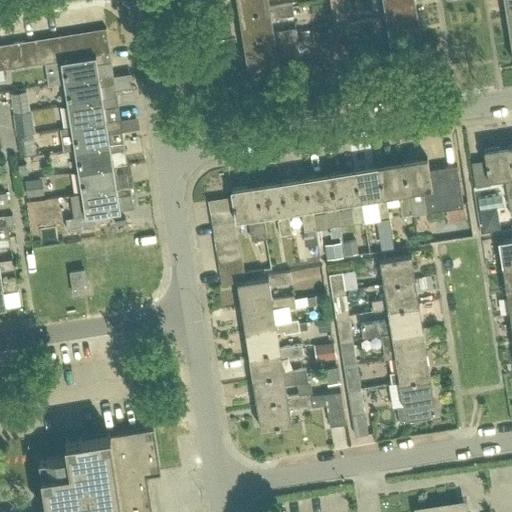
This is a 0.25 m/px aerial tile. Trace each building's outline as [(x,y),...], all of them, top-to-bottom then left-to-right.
[(271,8),(270,5),(269,0),(237,0),(240,13),(271,8)] [(383,0),(386,15),(418,10),(416,0),(383,0)] [(275,32),(274,30),(272,14),(278,13),(279,15),(294,13),(292,2),(270,5),(271,8),(240,13),(244,37),(275,32)] [(335,24),(348,22),(345,4),(332,6),(335,24)] [(418,10),(386,15),(390,39),(390,40),(422,35),(422,34),(418,10)] [(98,53),(109,51),(110,51),(106,26),(105,26),(94,28),(98,53)] [(275,32),(244,37),(248,62),(279,57),(276,39),(282,38),(282,40),(298,37),(296,26),(274,30),(275,32)] [(96,53),(98,53),(94,28),(83,30),(87,54),(96,52),(96,53)] [(339,48),(352,46),(352,45),(349,28),(336,30),(339,48)] [(75,56),(87,54),(83,30),(71,31),(75,56)] [(64,58),(75,56),(71,31),(60,33),(64,58)] [(61,58),(64,58),(60,33),(48,35),(52,60),(61,59),(61,58)] [(41,62),(52,60),(48,35),(37,37),(41,62)] [(29,64),(41,62),(37,37),(25,39),(29,64)] [(17,66),(29,64),(25,39),(13,41),(17,66)] [(5,68),(17,66),(13,41),(1,43),(5,68)] [(61,58),(61,59),(65,81),(100,75),(113,73),(110,60),(109,51),(99,53),(96,53),(96,52),(87,54),(75,56),(64,58),(61,58)] [(100,75),(65,81),(68,103),(103,98),(116,96),(113,82),(114,82),(113,73),(100,75)] [(12,103),(21,100),(16,83),(6,86),(12,103)] [(103,98),(68,103),(72,125),(119,118),(117,104),(118,104),(116,96),(103,98)] [(75,148),(111,142),(108,128),(121,126),(120,118),(72,125),(61,127),(64,149),(75,147),(75,148)] [(79,170),(114,164),(112,150),(125,148),(123,140),(111,142),(75,148),(79,170)] [(511,162),(509,142),(483,146),(485,158),(472,160),(475,184),(490,182),(489,177),(507,174),(508,181),(506,182),(508,196),(511,213),(511,212),(511,162)] [(429,167),(427,155),(403,159),(408,190),(410,190),(413,208),(425,206),(426,210),(463,204),(456,162),(429,167)] [(378,163),(384,194),(386,194),(401,191),(402,198),(400,198),(402,213),(413,211),(413,208),(410,190),(408,190),(403,159),(378,163)] [(82,192),(118,186),(116,172),(128,170),(127,162),(114,164),(79,170),(82,192)] [(389,215),(386,194),(384,194),(378,163),(354,167),(359,198),(361,197),(377,195),(378,202),(376,202),(378,217),(389,215)] [(365,219),(361,197),(359,198),(354,167),(330,171),(335,202),(337,201),(352,199),(354,205),(351,206),(354,221),(365,219)] [(341,223),(337,201),(335,202),(330,171),(305,175),(310,206),(313,205),(328,203),(329,210),(327,210),(329,225),(341,223)] [(316,227),(313,205),(310,206),(305,175),(281,179),(286,210),(288,209),(304,207),(305,213),(303,214),(305,228),(316,227)] [(292,231),(288,209),(286,210),(281,179),(257,182),(262,214),(264,213),(279,211),(280,217),(278,218),(281,233),(292,231)] [(267,235),(264,213),(262,214),(257,182),(231,187),(232,194),(234,207),(236,218),(255,215),(256,221),(253,222),(256,237),(267,235)] [(131,184),(118,186),(82,192),(86,214),(65,217),(67,230),(93,225),(92,213),(134,207),(131,184)] [(0,205),(8,204),(6,190),(0,191),(0,205)] [(211,210),(234,207),(232,194),(209,198),(211,210)] [(236,219),(236,218),(234,207),(211,210),(213,223),(236,219)] [(214,234),(238,231),(236,219),(213,223),(214,234)] [(216,246),(240,243),(238,231),(214,234),(216,246)] [(318,235),(319,248),(349,246),(348,233),(318,235)] [(0,245),(10,243),(9,235),(0,236),(0,245)] [(511,261),(511,235),(498,238),(502,263),(511,261)] [(218,258),(242,254),(240,243),(216,246),(218,258)] [(384,282),(415,277),(411,252),(380,257),(384,282)] [(220,270),(244,266),(242,254),(218,258),(220,270)] [(0,281),(3,281),(1,268),(14,266),(13,257),(0,259),(0,281)] [(511,286),(511,261),(502,263),(506,287),(511,286)] [(238,280),(246,278),(244,266),(220,270),(222,281),(222,282),(238,280)] [(75,293),(89,291),(87,280),(85,268),(72,270),(75,288),(75,293)] [(273,300),(272,297),(270,281),(277,280),(277,282),(292,280),(290,269),(267,272),(267,275),(246,278),(238,280),(242,305),(273,300)] [(333,291),(346,288),(343,270),(330,272),(333,291)] [(388,307),(419,302),(415,277),(384,282),(386,296),(372,299),(373,309),(388,307)] [(16,279),(3,281),(0,281),(0,304),(20,302),(16,279)] [(277,324),(276,321),(274,306),(281,305),(281,307),(296,305),(294,293),(272,297),(273,300),(242,305),(246,329),(277,324)] [(337,315),(350,313),(347,295),(334,297),(337,315)] [(362,336),(392,331),(423,326),(419,302),(388,307),(390,323),(383,325),(382,321),(360,324),(362,336)] [(281,349),(280,345),(278,330),(285,329),(285,331),(300,328),(298,317),(276,321),(277,324),(246,329),(250,354),(281,349)] [(340,339),(353,337),(351,319),(337,321),(340,339)] [(395,356),(427,351),(423,326),(392,331),(395,356)] [(285,373),(284,370),(282,354),(289,353),(289,355),(304,353),(302,342),(280,345),(281,349),(250,354),(254,378),(285,373)] [(344,364),(358,362),(355,343),(341,346),(344,364)] [(399,380),(431,375),(427,351),(395,356),(398,370),(391,371),(392,381),(399,380)] [(289,397),(288,394),(286,379),(292,378),(293,380),(308,377),(306,366),(284,370),(285,373),(254,378),(257,402),(289,397)] [(348,389),(361,386),(358,368),(345,370),(348,389)] [(431,375),(399,380),(403,403),(397,404),(399,420),(431,415),(429,400),(434,399),(431,375)] [(331,424),(346,422),(341,390),(325,392),(331,424)] [(289,397),(257,402),(261,427),(293,422),(290,403),(296,402),(297,404),(312,402),(310,391),(288,394),(289,397)] [(352,413),(364,411),(365,411),(362,393),(349,395),(352,413)] [(365,411),(364,411),(352,413),(355,435),(369,433),(365,411)] [(153,511),(147,472),(162,470),(162,469),(154,424),(66,439),(69,452),(47,456),(49,469),(42,471),(47,503),(48,511),(153,511)] [(462,511),(461,502),(458,502),(457,497),(450,498),(451,503),(420,508),(420,511),(416,511),(462,511)]
